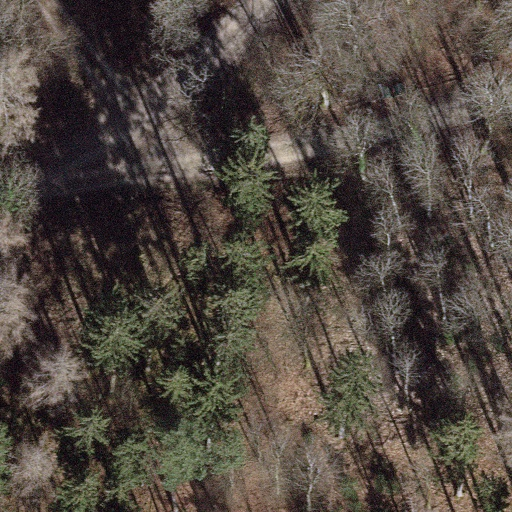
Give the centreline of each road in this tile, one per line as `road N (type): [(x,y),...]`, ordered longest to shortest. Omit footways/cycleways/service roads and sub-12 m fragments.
road 1 (track): [(511,112),(354,156),(80,168)]
road 2 (track): [(300,0),(80,168)]
road 3 (track): [(13,0),(80,168)]
